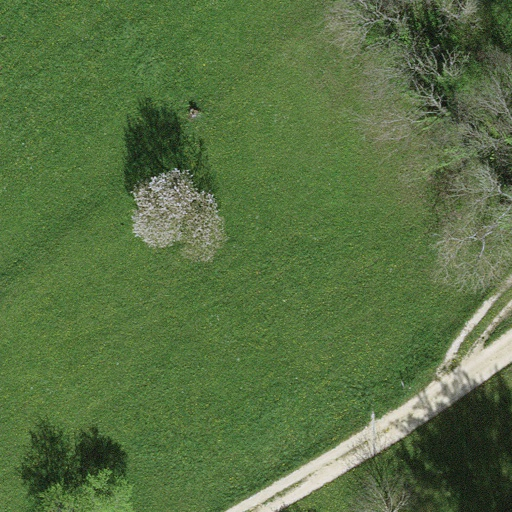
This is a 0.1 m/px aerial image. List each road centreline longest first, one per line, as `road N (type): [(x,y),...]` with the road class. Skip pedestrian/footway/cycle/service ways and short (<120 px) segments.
road 1 (track): [(511,339),(247,511)]
road 2 (track): [(421,404),(511,291)]
